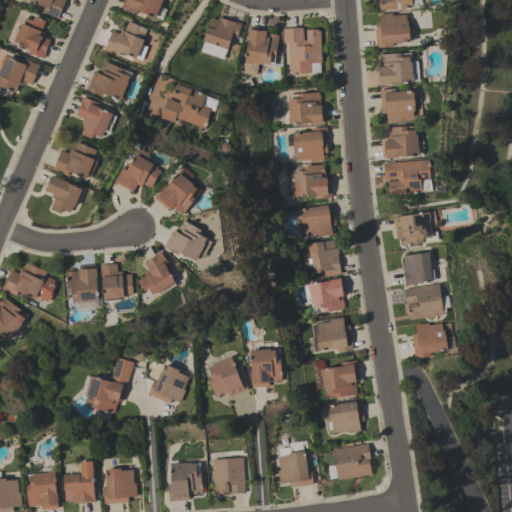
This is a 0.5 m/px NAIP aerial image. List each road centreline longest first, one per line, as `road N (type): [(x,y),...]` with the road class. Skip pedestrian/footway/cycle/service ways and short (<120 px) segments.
road 1 (residential): [(341,0),(358,196),(405,511)]
road 2 (residential): [(321,0),(251,0),(32,157),(0,232)]
road 3 (residential): [(0,235),(50,247),(133,231)]
